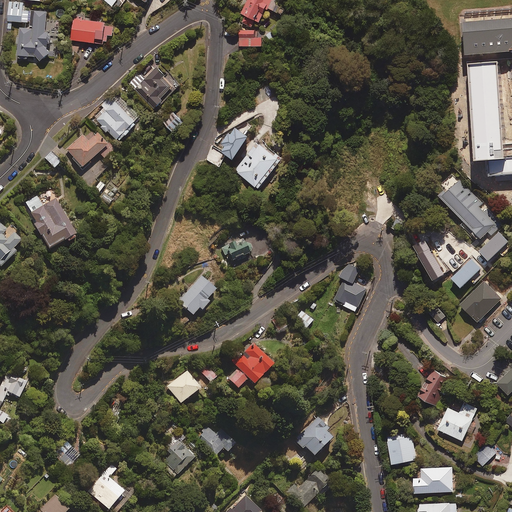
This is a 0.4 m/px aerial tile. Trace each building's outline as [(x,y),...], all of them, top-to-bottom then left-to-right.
[(118,1),(116,0),(106,0),(105,3),(112,8),(118,1)] [(275,0),(250,0),(242,15),(247,18),(243,24),(252,29),(256,23),(261,26),(269,11),(281,17),(285,11),(273,5),(275,0)] [(24,3),(10,2),(9,23),(23,24),(24,3)] [(48,13),(32,12),(30,30),(21,29),(19,59),(50,61),(51,35),(46,35),(48,13)] [(511,15),(461,20),(464,52),(511,48),(511,15)] [(96,47),(96,45),(105,47),(106,44),(108,44),(109,38),(113,39),(116,29),(76,20),(71,41),(96,47)] [(256,33),(242,32),(241,48),(264,49),(264,40),(256,40),(256,33)] [(470,101),(473,152),(501,151),(496,80),(488,80),(487,66),(458,68),(460,101),(470,101)] [(168,81),(158,70),(147,80),(142,76),(131,86),(156,112),(166,103),(163,102),(175,91),(167,82),(168,81)] [(141,120),(121,99),(114,106),(109,100),(102,106),(104,109),(94,119),(120,145),(137,129),(135,126),(141,120)] [(185,126),(173,114),(163,124),(174,136),(185,126)] [(108,149),(97,136),(88,144),(82,137),(66,151),(83,171),(108,149)] [(285,162),(262,143),(237,173),(259,192),(285,162)] [(62,165),(52,153),(44,159),(54,171),(62,165)] [(57,201),(44,208),(37,196),(25,203),(32,214),(30,215),(50,252),(67,242),(69,246),(76,242),(76,241),(78,240),(57,201)] [(483,211),(478,205),(462,220),(472,230),(470,232),(475,238),(477,236),(479,238),(486,231),(490,235),(503,223),(487,207),(483,211)] [(0,269),(1,271),(17,255),(14,252),(22,244),(15,236),(7,243),(2,237),(7,232),(0,224),(0,269)] [(252,254),(248,242),(245,243),(243,239),(222,247),(225,256),(229,254),(232,263),(250,257),(249,255),(252,254)] [(356,282),(362,271),(348,265),(341,280),(344,281),(333,302),(358,314),(370,289),(356,282)] [(218,294),(202,279),(178,306),(194,321),(201,314),(203,316),(211,308),(208,305),(218,294)] [(484,280),(459,304),(476,322),(501,298),(484,280)] [(314,323),(303,310),(296,316),(308,329),(314,323)] [(446,317),(441,312),(434,319),(440,324),(446,317)] [(276,368),(253,345),(245,354),(249,358),(227,380),(239,392),(249,382),(255,389),(276,368)] [(511,368),(496,383),(507,394),(511,389),(511,362),(508,366),(511,368)] [(452,379),(435,371),(422,399),(439,407),(452,379)] [(202,392),(187,372),(167,387),(181,407),(202,392)] [(218,380),(212,372),(205,378),(211,385),(218,380)] [(28,385),(6,374),(0,387),(0,402),(3,404),(7,395),(20,401),(28,385)] [(478,408),(452,397),(439,432),(464,443),(478,408)] [(0,412),(0,424),(3,427),(9,419),(0,412)] [(316,462),(335,443),(327,436),(331,432),(318,418),(294,442),(304,453),(306,451),(316,462)] [(215,435),(209,428),(197,439),(215,460),(224,452),(228,456),(237,448),(221,430),(215,435)] [(415,457),(412,433),(388,436),(391,460),(415,457)] [(72,450),(67,444),(56,455),(61,460),(72,450)] [(196,462),(179,444),(168,454),(171,457),(161,467),(176,482),(196,462)] [(497,454),(490,447),(477,461),(484,468),(497,454)] [(117,472),(110,465),(87,488),(109,511),(126,496),(110,479),(117,472)] [(453,466),(421,465),(421,475),(414,474),(414,488),(453,489),(453,466)] [(301,508),(315,494),(319,498),(334,482),(317,466),(297,487),(294,484),(285,492),(301,508)] [(60,511),(67,505),(53,493),(39,508),(42,511),(60,511)] [(245,493),(226,511),(264,511),(265,511),(245,493)] [(456,511),(456,503),(420,503),(419,511),(456,511)]
